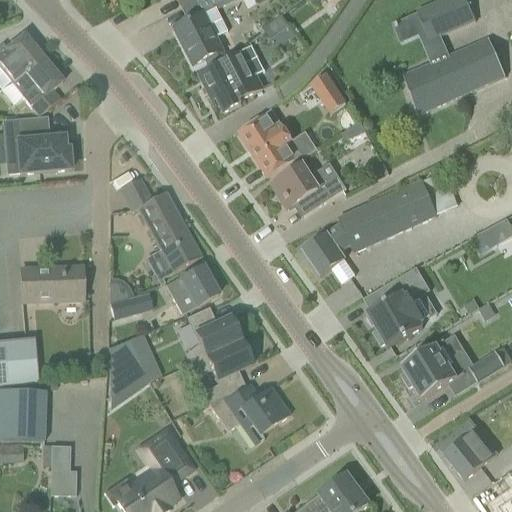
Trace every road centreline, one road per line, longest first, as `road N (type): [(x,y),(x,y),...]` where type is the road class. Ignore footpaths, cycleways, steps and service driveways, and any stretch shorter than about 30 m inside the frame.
road 1 (residential): [(366,420),(133,101)]
road 2 (unclassified): [(98,358),(100,140),(133,101)]
road 3 (unknown): [(310,340),(358,294),(470,225)]
road 4 (unclassified): [(226,511),(366,420)]
road 5 (residential): [(133,101),(37,0)]
road 6 (unknown): [(101,384),(93,511)]
